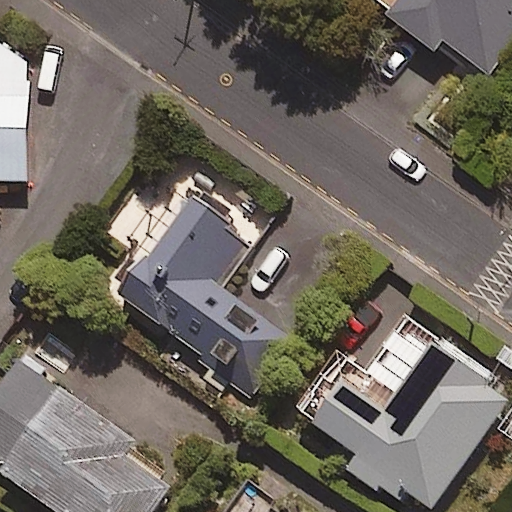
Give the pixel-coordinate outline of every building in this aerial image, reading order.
[(511,43),(511,0),(397,0),(389,12),(438,51),(447,39),(490,72),(511,43)] [(0,182),(29,182),(24,39),(0,38),(0,182)] [(257,245),(201,197),(122,290),(242,391),(287,338),(224,285),(257,245)] [(511,401),(511,392),(439,341),(391,410),(350,381),(320,423),(363,454),(352,470),(400,503),(409,490),(435,509),(511,401)] [(138,439),(23,359),(0,393),(0,468),(63,511),(171,511),(184,494),(128,454),(138,439)]
